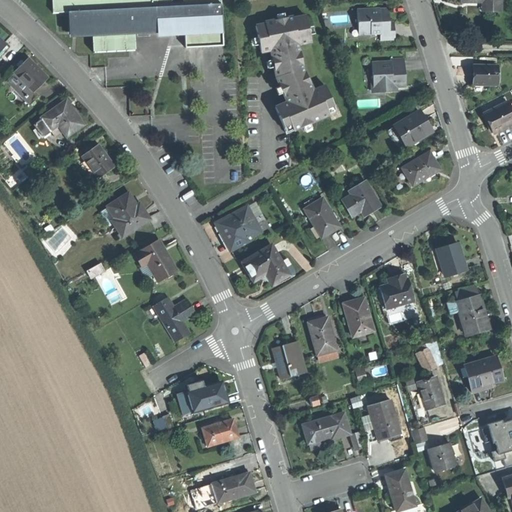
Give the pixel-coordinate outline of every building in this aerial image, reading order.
[(185,48),(223,46),(220,0),(52,0),(53,14),(68,13),(69,29),(79,29),(79,31),(92,31),(93,53),(135,51),(134,28),(152,27),(165,27),(167,28),(169,29),(172,28),(173,27),(174,24),(184,23),(185,48)] [(502,0),(463,0),(463,4),(483,4),(483,13),(502,13),(502,0)] [(371,10),(357,10),(358,35),(380,34),(380,40),(395,39),(394,23),(389,23),(389,18),(388,11),(378,12),(379,13),(372,14),(371,10)] [(329,115),(329,113),(327,108),(334,105),(325,85),(313,91),(304,68),(299,45),(298,40),(310,37),(306,16),(293,18),(293,16),(265,22),(265,24),(256,26),(260,48),(270,46),(270,50),(273,62),(276,77),(281,89),(287,102),(288,105),(276,110),(283,127),(290,124),(293,130),(329,115)] [(392,87),(406,86),(405,73),(404,58),(390,59),(390,61),(371,63),(373,93),(392,92),(392,87)] [(33,91),(34,90),(47,78),(37,68),(28,59),(14,72),(33,91)] [(473,85),(497,85),(497,66),(473,66),(473,76),(473,85)] [(40,96),(34,90),(33,91),(14,72),(5,81),(30,106),(40,96)] [(66,137),(83,125),(74,113),(65,100),(40,117),(41,118),(33,124),(43,138),(52,131),(57,127),(59,126),(66,137)] [(511,121),(511,113),(507,103),(506,100),(482,112),(492,131),(505,125),(511,121)] [(276,110),(288,105),(287,102),(275,107),(276,110)] [(394,126),(403,140),(407,146),(431,131),(424,121),(418,111),(394,126)] [(286,133),(293,130),(290,124),(283,127),(286,133)] [(395,145),(403,140),(394,126),(386,131),(395,145)] [(52,131),(55,136),(61,132),(57,127),(52,131)] [(97,178),(98,177),(113,166),(105,156),(98,146),(98,145),(82,157),(97,178)] [(402,168),(412,185),(426,177),(439,169),(429,152),(402,168)] [(103,184),(98,177),(97,178),(82,157),(72,164),(92,192),(103,184)] [(372,210),(379,206),(365,182),(349,191),(352,195),(343,201),(352,216),(361,211),(364,215),(372,210)] [(271,200),(276,197),(270,187),(265,190),(271,200)] [(123,238),(149,219),(143,211),(138,204),(136,206),(127,194),(127,193),(107,208),(115,219),(112,221),(123,238)] [(331,232),(339,228),(322,199),(304,209),(321,238),(331,232)] [(233,214),(247,240),(269,228),(264,219),(255,224),(246,207),(233,214)] [(248,241),(247,240),(233,214),(215,224),(223,239),(230,251),(248,241)] [(157,281),(176,270),(167,255),(158,241),(135,255),(142,267),(147,264),(157,281)] [(444,276),(465,270),(462,257),(458,244),(437,250),(444,276)] [(280,280),(288,275),(280,262),(271,245),(242,263),(253,281),(265,274),(272,285),(280,280)] [(280,262),(288,275),(293,272),(285,259),(280,262)] [(87,271),(92,279),(105,271),(100,263),(87,271)] [(386,311),(415,303),(409,281),(406,282),(404,276),(395,279),(388,281),(390,287),(380,289),(386,311)] [(475,288),(459,293),(462,302),(478,297),(475,288)] [(462,302),(456,303),(459,313),(466,335),(489,328),(484,313),(480,296),(478,297),(462,302)] [(175,343),(189,334),(181,322),(194,313),(190,306),(186,300),(173,308),(166,298),(152,307),(175,343)] [(353,338),(374,332),(364,299),(353,302),(343,305),(353,338)] [(459,313),(456,303),(447,306),(450,316),(459,313)] [(335,351),(336,351),(332,336),(331,336),(325,317),(316,319),(308,321),(318,356),(319,355),(335,351)] [(427,344),(438,365),(445,361),(435,340),(427,344)] [(281,379),(306,372),(297,342),(273,349),(277,363),(278,367),(281,379)] [(416,355),(426,349),(424,346),(414,351),(416,355)] [(415,355),(424,373),(437,367),(428,349),(426,349),(416,355),(415,355)] [(321,363),(337,358),(335,351),(319,355),(321,363)] [(145,368),(151,364),(145,353),(138,356),(145,368)] [(491,383),(503,380),(500,369),(497,358),(465,367),(472,393),(492,388),(491,383)] [(359,381),(368,378),(366,372),(358,374),(359,381)] [(426,410),(428,409),(444,404),(441,396),(436,377),(418,383),(426,410)] [(432,423),(428,409),(426,410),(418,383),(415,384),(413,379),(406,378),(406,381),(420,427),(432,423)] [(192,415),(228,404),(226,395),(223,385),(205,390),(202,384),(198,385),(197,383),(186,386),(188,392),(185,392),(192,415)] [(312,406),(319,404),(317,398),(310,400),(312,406)] [(184,399),(174,402),(177,413),(187,410),(184,399)] [(372,416),(379,441),(390,438),(400,435),(390,401),(369,407),(372,416)] [(166,430),(173,427),(168,413),(161,416),(166,430)] [(310,424),(315,442),(332,437),(333,440),(350,434),(344,414),(310,424)] [(370,443),(379,441),(372,416),(363,419),(370,443)] [(208,446),(238,437),(236,429),(234,420),(203,428),(208,446)] [(502,454),(511,451),(511,422),(494,428),(502,454)] [(312,443),(315,442),(310,424),(304,426),(307,436),(309,443),(312,443)] [(415,444),(428,440),(424,427),(411,431),(415,444)] [(359,434),(351,436),(355,450),(363,448),(359,434)] [(312,443),(313,449),(334,443),(333,440),(332,437),(315,442),(312,443)] [(435,473),(456,467),(449,444),(439,447),(429,450),(435,473)] [(408,507),(415,505),(405,471),(386,477),(389,488),(396,511),(398,511),(402,511),(409,509),(408,507)] [(217,503),(255,492),(252,484),(249,474),(212,485),(217,503)] [(511,503),(511,476),(502,480),(508,498),(510,498),(511,503)] [(206,506),(217,503),(212,485),(201,488),(206,506)] [(489,511),(482,500),(462,511),(489,511)]
